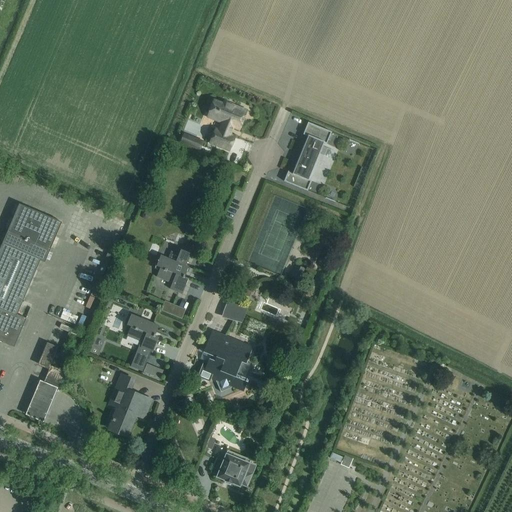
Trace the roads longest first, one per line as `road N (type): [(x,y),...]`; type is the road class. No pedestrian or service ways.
road 1 (residential): [(131,493),(283,111)]
road 2 (tertiary): [(0,440),(131,493)]
